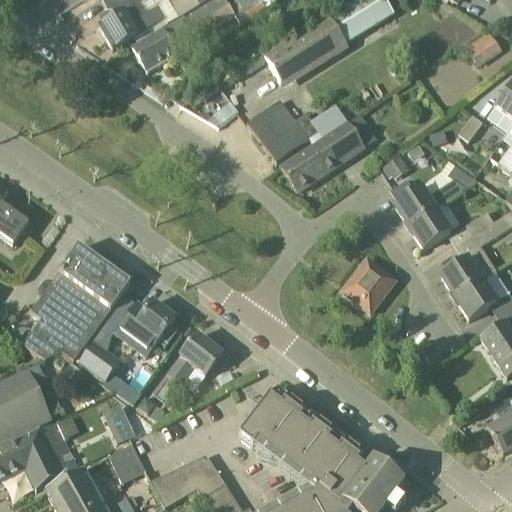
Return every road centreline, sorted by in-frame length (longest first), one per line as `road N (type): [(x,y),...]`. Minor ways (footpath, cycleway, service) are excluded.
road 1 (residential): [(302,237),(222,164),(0,8)]
road 2 (unclassified): [(252,315),(0,142)]
road 3 (unclassified): [(483,498),(252,315)]
road 4 (residential): [(444,345),(357,205)]
